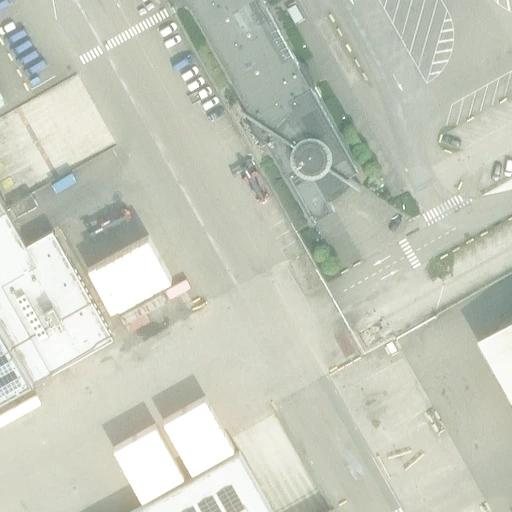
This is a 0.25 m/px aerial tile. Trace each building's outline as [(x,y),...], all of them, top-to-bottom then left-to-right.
[(357,169),(298,64),(261,0),(188,0),(190,4),(188,5),(189,5),(245,105),(243,108),(240,106),(239,108),(250,115),(310,221),(333,208),(326,194),(332,191),(339,186),(342,183),(346,178),(359,186),(360,185),(345,175),(357,169)] [(25,244),(0,199),(0,400),(33,382),(32,382),(50,372),(112,337),(51,229),(25,244)] [(102,254),(84,264),(108,308),(125,298),(102,254)] [(116,324),(162,308),(155,290),(110,306),(116,324)] [(511,314),(498,323),(511,348),(511,314)] [(344,317),(334,322),(344,345),(354,341),(344,317)] [(211,436),(225,427),(214,410),(200,419),(211,436)] [(421,412),(404,421),(428,463),(444,453),(421,412)] [(166,461),(177,470),(187,457),(176,448),(166,461)] [(324,511),(272,511),(253,477),(238,451),(128,511),(331,511),(329,509),(324,511)] [(161,453),(118,475),(127,493),(170,471),(161,453)] [(454,453),(441,460),(448,472),(461,466),(454,453)]
